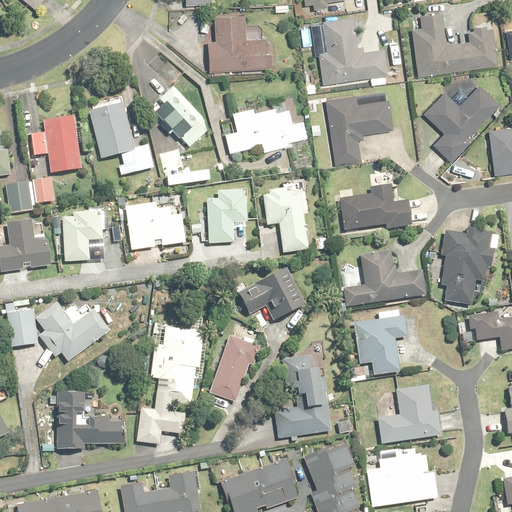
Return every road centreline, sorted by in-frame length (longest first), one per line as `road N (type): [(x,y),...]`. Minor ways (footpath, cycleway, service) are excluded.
road 1 (residential): [(0,75),(55,51),(106,0)]
road 2 (residential): [(466,386),(474,445),(460,511)]
